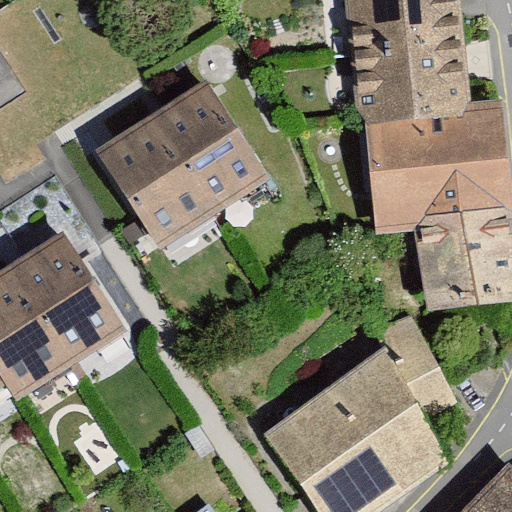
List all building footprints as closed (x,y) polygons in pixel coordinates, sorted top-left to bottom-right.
[(480,0),(366,0),(364,0),(391,249),(434,249),(447,334),(511,322),(511,111),(490,114),(480,0)] [(220,92),(114,163),(179,260),(285,188),(220,92)] [(0,418),(24,404),(32,416),(147,346),(84,244),(0,294),(0,418)] [(282,450),(323,511),(409,511),(466,476),(444,427),(471,411),(419,328),(381,339),(397,366),(282,450)] [(511,511),(511,493),(493,511),(511,511)]
